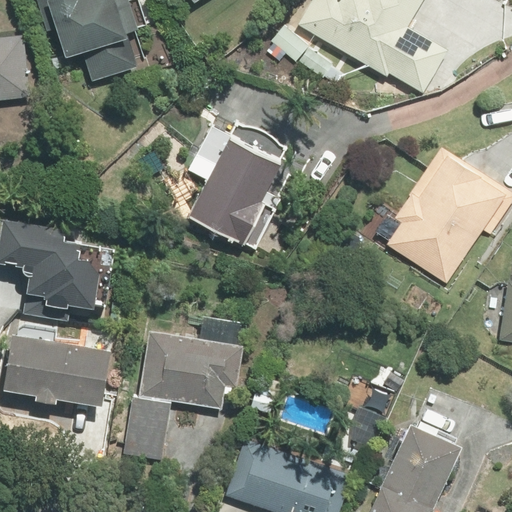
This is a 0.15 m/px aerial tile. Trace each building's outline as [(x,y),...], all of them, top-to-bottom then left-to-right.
[(34,0),(54,58),(77,50),(87,79),(131,65),(121,35),(131,32),(119,0),(34,0)] [(309,0),(295,25),(420,97),(469,11),(449,0),(309,0)] [(284,22),(262,50),(279,64),(286,56),(326,89),(341,70),(284,22)] [(0,120),(0,101),(24,100),(17,35),(0,36),(0,145),(6,145),(3,120),(0,120)] [(179,219),(233,242),(249,203),(265,210),(271,194),(256,187),(269,157),(202,129),(184,172),(196,177),(179,219)] [(489,233),(509,194),(433,147),(382,245),(449,280),(477,226),(489,233)] [(88,307),(93,258),(71,255),(73,240),(52,238),(53,229),(0,223),(0,260),(13,262),(12,274),(19,274),(18,291),(37,293),(36,302),(88,307)] [(511,257),(509,280),(497,280),(494,340),(511,340),(511,257)] [(230,322),(191,317),(189,338),(141,333),(134,401),(124,399),(118,451),(160,456),(166,401),(219,407),(221,384),(235,386),(240,344),(227,342),(230,322)] [(0,392),(96,405),(104,346),(50,339),(51,327),(3,320),(0,344),(0,392)] [(375,411),(349,403),(337,443),(363,451),(375,411)] [(427,511),(456,447),(401,424),(370,495),(362,492),(353,511),(427,511)] [(241,440),(221,496),(266,511),(332,511),(345,477),(241,440)]
